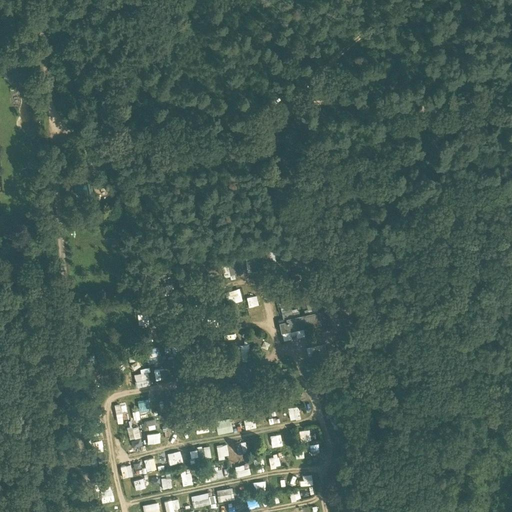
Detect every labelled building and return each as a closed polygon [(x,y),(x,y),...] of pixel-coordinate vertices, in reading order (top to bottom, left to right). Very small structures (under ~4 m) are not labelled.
[(142,322),(151,321),(150,312),(141,313),(142,322)] [(318,313),(287,320),(287,322),(279,324),(281,334),(321,325),(318,313)] [(324,345),(307,349),(310,365),(328,361),(324,345)] [(146,348),(148,363),(160,361),(158,347),(146,348)] [(148,367),(134,368),(135,385),(150,383),(148,367)] [(154,369),(156,378),(166,376),(164,367),(154,369)] [(298,404),(288,407),(291,419),(301,417),(298,404)] [(215,420),(219,433),(234,429),(231,416),(215,420)] [(254,417),(243,418),(245,428),(256,426),(254,417)] [(130,438),(141,436),(138,424),(127,427),(130,438)] [(146,435),(148,444),(157,443),(156,434),(146,435)] [(135,451),(146,447),(142,436),(131,440),(135,451)] [(283,437),(271,439),(273,447),(284,445),(283,437)] [(236,443),(238,451),(247,449),(245,441),(236,443)] [(314,452),(315,458),(321,457),(318,442),(309,443),(311,452),(314,452)] [(218,443),(218,454),(228,454),(228,443),(218,443)] [(198,446),(200,460),(212,458),(210,444),(198,446)] [(295,449),(296,456),(304,455),(302,447),(295,449)] [(271,466),(281,464),(278,454),(269,457),(271,466)] [(146,469),(156,467),(154,456),(144,458),(146,469)] [(132,463),(122,464),(122,475),(132,475),(132,463)] [(250,473),(249,467),(244,467),(244,463),(235,465),(237,475),(250,473)] [(223,476),(222,467),(211,468),(212,478),(223,476)] [(193,482),(191,469),(181,471),(183,484),(193,482)] [(162,477),(163,487),(172,485),(171,475),(162,477)] [(133,479),(136,489),(145,486),(143,476),(133,479)] [(233,486),(217,488),(218,500),(234,498),(233,486)] [(102,491),(104,500),(114,498),(112,488),(102,491)] [(299,489),(290,491),(291,499),(300,497),(299,489)] [(192,493),(193,505),(216,502),(215,494),(208,495),(208,491),(192,493)] [(164,499),(166,511),(174,511),(174,507),(180,506),(178,497),(164,499)] [(143,503),(144,511),(158,511),(160,511),(158,500),(143,503)]
